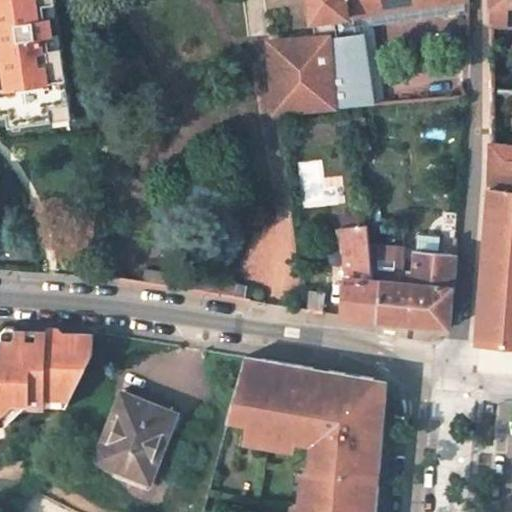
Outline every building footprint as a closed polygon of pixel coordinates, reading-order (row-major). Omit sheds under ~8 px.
[(0,0),(0,116),(4,116),(6,127),(69,118),(53,0),(0,0)] [(373,105),(362,33),(338,37),(327,38),(324,19),(335,17),(459,0),(310,0),(317,37),(269,41),(275,114),(373,105)] [(511,0),(491,0),(491,14),(511,15),(511,0)] [(491,26),(511,27),(511,15),(491,14),(491,26)] [(338,37),(335,17),(324,19),(327,38),(338,37)] [(511,145),(492,144),(489,186),(511,187),(511,145)] [(511,345),(511,187),(489,186),(477,343),(511,345)] [(339,229),(348,274),(344,317),(354,318),(377,320),(381,280),(375,280),(368,227),(339,229)] [(456,254),(416,250),(412,283),(381,280),(377,320),(398,322),(451,327),(456,254)] [(246,299),(247,286),(146,270),(144,282),(246,299)] [(0,426),(2,424),(2,412),(12,401),(30,402),(30,406),(47,406),(47,396),(72,397),(104,332),(64,331),(37,331),(12,330),(3,330),(1,357),(0,356),(0,426)] [(247,356),(229,418),(269,425),(268,433),(315,440),(310,470),(304,471),(301,503),(294,502),(293,511),(376,511),(385,402),(373,401),(375,377),(328,370),(326,382),(313,380),(315,367),(247,356)] [(315,367),(313,380),(326,382),(328,370),(322,368),(315,367)] [(375,377),(373,401),(385,402),(387,379),(375,377)] [(167,440),(178,413),(124,391),(96,460),(140,478),(148,458),(152,460),(161,438),(167,440)] [(47,396),(47,406),(66,408),(72,397),(47,396)] [(2,424),(8,424),(30,402),(12,401),(2,412),(2,424)] [(159,462),(167,440),(161,438),(152,460),(159,462)] [(140,478),(150,482),(159,462),(152,460),(148,458),(140,478)]
